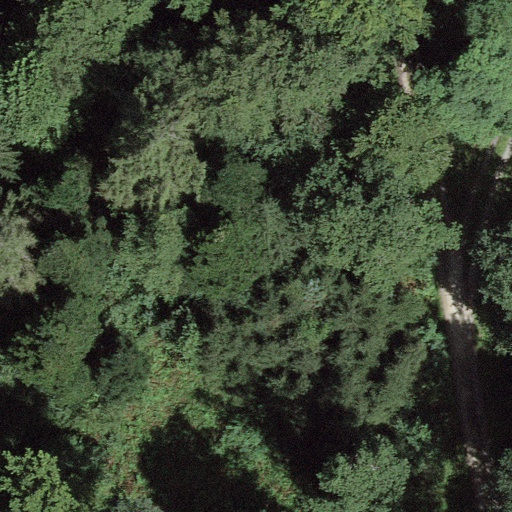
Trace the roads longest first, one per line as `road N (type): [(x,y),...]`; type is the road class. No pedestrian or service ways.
road 1 (track): [(403,0),(452,270),(484,511)]
road 2 (track): [(452,270),(511,98)]
